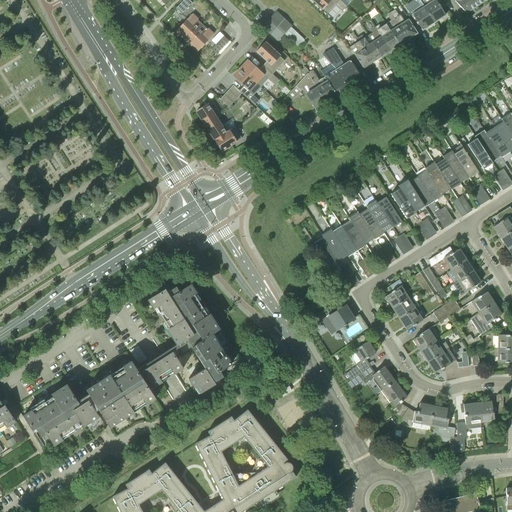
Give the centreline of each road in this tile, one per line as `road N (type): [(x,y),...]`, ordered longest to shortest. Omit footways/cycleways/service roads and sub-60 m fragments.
road 1 (primary): [(203,204),(511,9)]
road 2 (residential): [(10,511),(294,343)]
road 3 (primary): [(0,336),(193,210)]
road 4 (residential): [(364,288),(363,300),(407,371),(424,384),(511,382)]
road 5 (tertiary): [(203,204),(106,60)]
road 6 (tertiary): [(106,60),(193,210)]
road 7 (tertiary): [(372,479),(294,343)]
road 8 (unknown): [(75,511),(185,430)]
road 9 (residential): [(185,101),(246,36),(243,18),(223,0)]
road 10 (tertiary): [(193,210),(245,288),(274,314)]
road 11 (tertiary): [(274,314),(203,204)]
road 12 (residential): [(185,101),(118,0)]
road 13 (residential): [(364,288),(466,223)]
